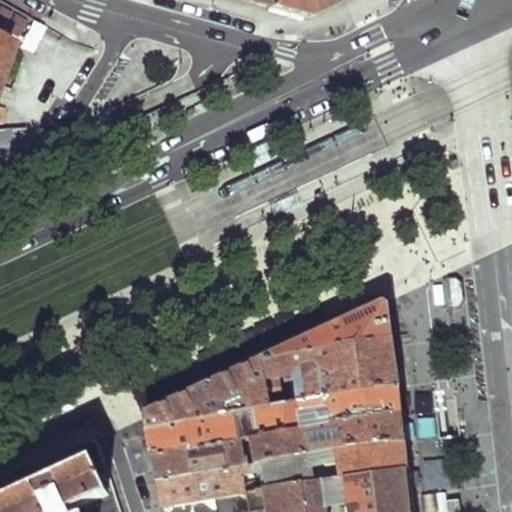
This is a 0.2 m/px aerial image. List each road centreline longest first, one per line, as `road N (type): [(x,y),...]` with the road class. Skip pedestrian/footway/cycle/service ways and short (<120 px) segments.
road 1 (primary): [(101,201),(159,180),(461,23)]
road 2 (secondary): [(511,413),(483,128),(461,23)]
road 3 (primary): [(329,61),(193,128),(101,201)]
road 4 (tertiary): [(134,19),(39,166),(0,190)]
road 5 (residential): [(137,511),(111,432),(96,414),(0,456)]
road 6 (tertiary): [(329,61),(134,19)]
road 7 (primary): [(461,23),(374,37),(329,61)]
